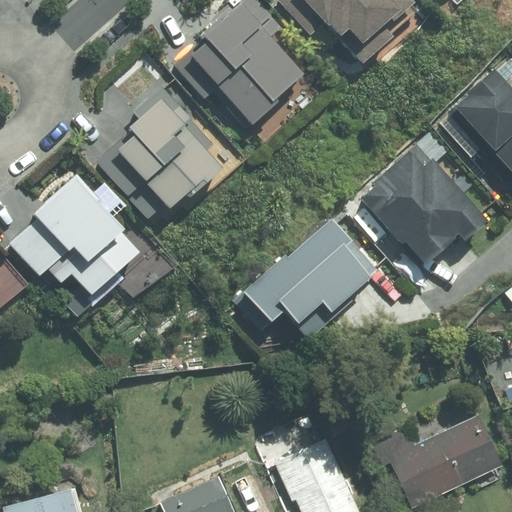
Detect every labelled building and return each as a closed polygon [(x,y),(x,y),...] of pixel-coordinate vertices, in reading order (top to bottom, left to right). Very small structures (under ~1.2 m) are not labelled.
[(409,0),(298,0),(291,6),(352,74),(420,13),(409,0)] [(247,5),(188,56),(250,128),(310,77),(247,5)] [(511,76),(509,73),(458,120),(511,178),(511,76)] [(128,157),(115,169),(160,219),(226,158),(164,91),(111,139),(128,157)] [(419,145),(362,198),(428,267),(484,214),(419,145)] [(145,255),(80,181),(31,223),(96,298),(145,255)] [(334,217),(243,293),(280,338),(371,261),(334,217)] [(169,271),(154,254),(119,284),(134,301),(169,271)] [(403,429),(369,444),(381,471),(391,467),(410,509),(501,469),(480,419),(412,449),(403,429)] [(359,511),(328,440),(275,463),(293,503),(298,500),(302,511),(359,511)] [(163,511),(233,511),(218,476),(159,502),(163,511)] [(82,511),(77,491),(4,509),(4,511),(82,511)]
